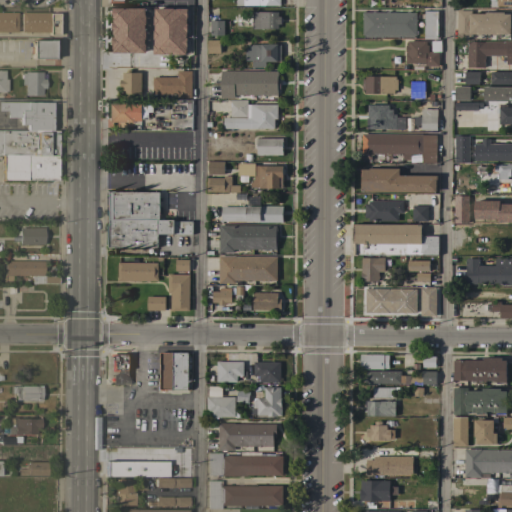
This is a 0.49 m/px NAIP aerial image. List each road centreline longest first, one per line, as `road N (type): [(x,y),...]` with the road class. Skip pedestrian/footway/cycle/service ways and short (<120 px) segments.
road 1 (primary): [(81,511),(85,0)]
road 2 (residential): [(321,511),(324,0)]
road 3 (residential): [(83,335),(511,338)]
